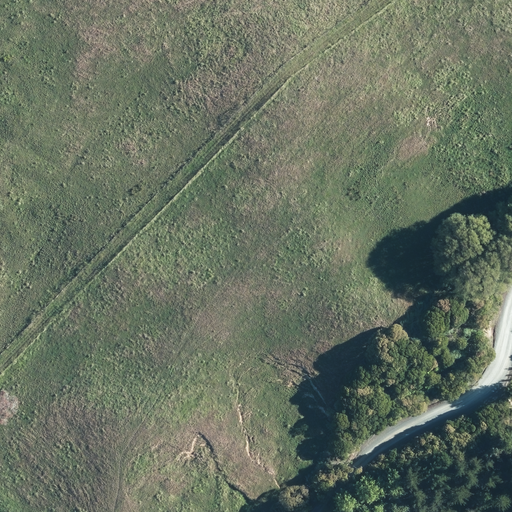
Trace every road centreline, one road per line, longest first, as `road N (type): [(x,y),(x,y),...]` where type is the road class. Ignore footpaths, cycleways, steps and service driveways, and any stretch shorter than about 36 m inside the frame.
road 1 (track): [(386,0),(271,90),(0,368)]
road 2 (unclassified): [(312,511),(359,462),(480,399),(496,380),(511,270)]
